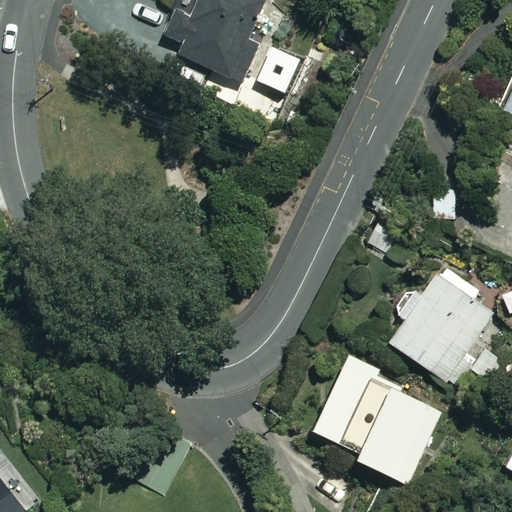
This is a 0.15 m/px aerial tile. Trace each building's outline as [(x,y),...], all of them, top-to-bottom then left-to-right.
[(252,90),(270,51),(263,48),(280,10),(257,0),(216,0),(205,24),(191,17),(179,44),(198,52),(193,63),(252,90)] [(460,189),(439,190),(440,222),(460,221),(460,189)] [(404,241),(382,227),(371,244),(394,258),(404,241)] [(398,349),(457,390),(476,362),(471,359),(505,309),(451,272),(398,349)] [(509,364),(489,352),(474,376),(495,388),(509,364)] [(372,461),(401,395),(383,387),(388,376),(359,363),(324,439),(372,461)] [(401,395),(372,461),(368,469),(413,490),(447,417),(401,395)] [(0,511),(30,511),(0,474),(0,473),(0,511)]
